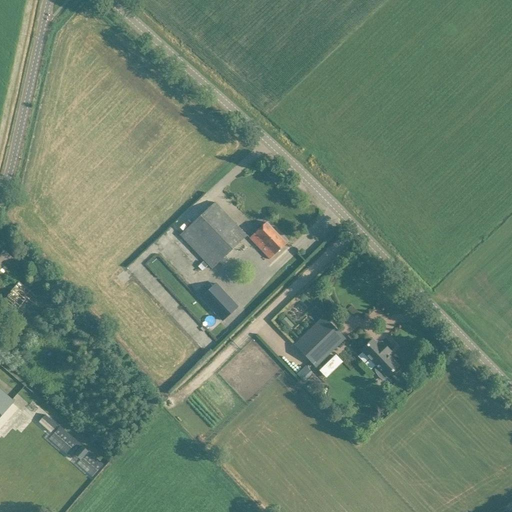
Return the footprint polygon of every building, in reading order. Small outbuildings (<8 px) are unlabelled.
[(179,236),(211,269),(246,236),(215,202),(186,229),(179,236)] [(257,231),(250,238),(270,259),(279,250),(286,244),(266,223),(264,225),(263,225),(262,224),(260,224),(256,227),(256,229),(258,231),(257,231)] [(0,279),(15,261),(4,252),(0,248),(0,279)] [(0,307),(18,321),(37,297),(28,289),(19,282),(0,304),(0,307)] [(216,283),(200,298),(222,322),(238,307),(216,283)] [(129,305),(135,301),(130,295),(125,299),(129,305)] [(324,317),(295,345),(316,366),(344,339),(324,317)] [(373,339),(361,351),(375,366),(374,367),(375,372),(376,374),(378,376),(381,379),(383,381),(398,366),(387,354),(390,352),(382,343),(379,345),(373,339)] [(318,371),(325,378),(342,362),(335,355),(318,371)] [(296,374),(301,380),(310,371),(305,366),(296,374)] [(0,431),(3,434),(22,412),(13,403),(14,402),(0,389),(0,431)] [(30,408),(27,411),(38,421),(41,417),(30,408)] [(49,431),(57,423),(48,415),(44,420),(42,419),(40,421),(41,423),(41,424),(49,431)] [(49,439),(71,458),(75,454),(81,459),(77,463),(92,477),(103,464),(60,426),(49,439)]
